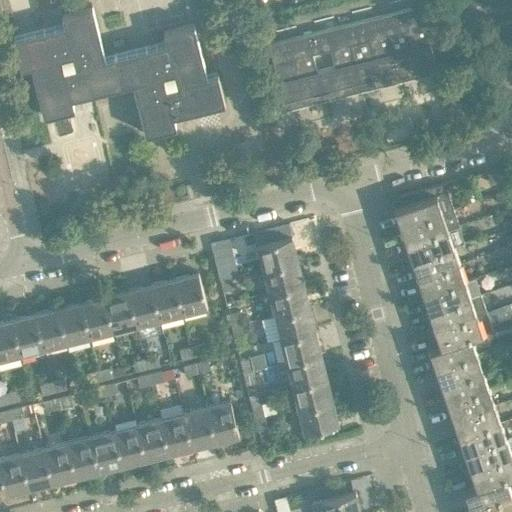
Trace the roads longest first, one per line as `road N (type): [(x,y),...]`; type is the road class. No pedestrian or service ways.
road 1 (residential): [(23,262),(341,182)]
road 2 (residential): [(118,511),(408,441)]
road 3 (residential): [(408,441),(341,182)]
road 4 (residential): [(341,182),(474,148),(511,149)]
